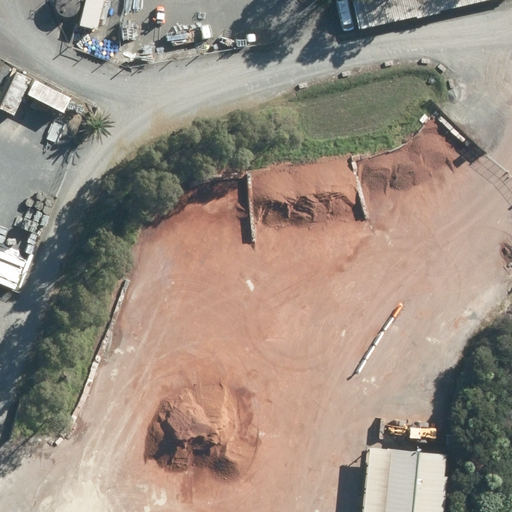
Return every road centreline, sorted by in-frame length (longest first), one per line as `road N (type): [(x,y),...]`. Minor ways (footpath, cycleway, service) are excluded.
road 1 (unknown): [(511,166),(440,204),(329,330),(286,434),(240,511)]
road 2 (unknown): [(511,16),(324,37),(104,82)]
road 3 (unknown): [(6,511),(4,461),(24,411),(164,257),(241,220)]
road 4 (unknown): [(104,82),(0,328)]
road 5 (unknown): [(0,3),(104,82)]
